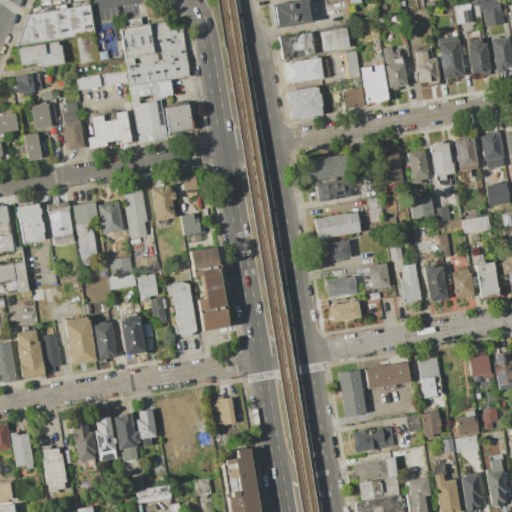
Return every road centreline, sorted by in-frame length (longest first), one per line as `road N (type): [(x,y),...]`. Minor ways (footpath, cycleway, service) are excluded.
road 1 (secondary): [(328,511),(268,142)]
road 2 (secondary): [(223,149),(279,484)]
road 3 (residential): [(258,360),(0,402)]
road 4 (residential): [(511,101),(268,142)]
road 5 (residential): [(223,149),(0,185)]
road 6 (residential): [(511,317),(303,352)]
road 7 (secondary): [(189,0),(204,34),(223,149)]
road 8 (secondary): [(268,142),(250,36),(232,0)]
